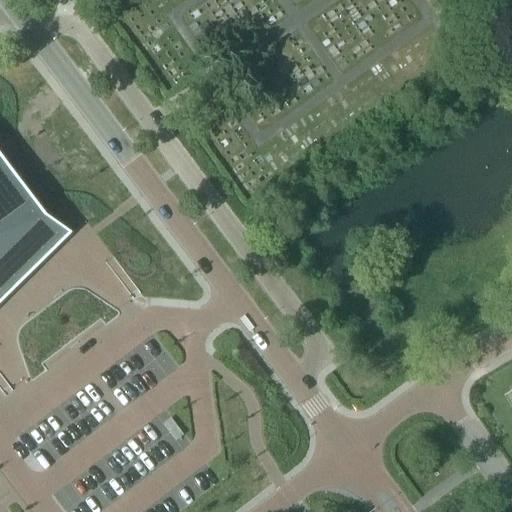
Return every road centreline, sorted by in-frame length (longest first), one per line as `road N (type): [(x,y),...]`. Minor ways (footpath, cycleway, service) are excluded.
road 1 (unclassified): [(295,378),(313,364),(317,346),(184,162),(79,28),(24,19)]
road 2 (tertiary): [(295,378),(24,19)]
road 3 (residential): [(436,385),(511,500)]
